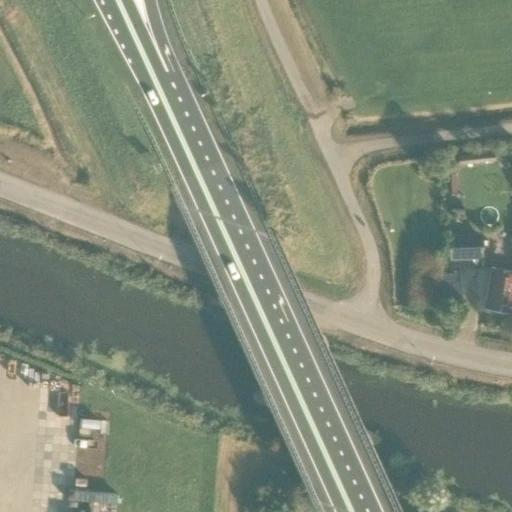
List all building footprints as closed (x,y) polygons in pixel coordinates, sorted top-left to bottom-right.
[(458,165),(494,162),(493,152),(457,156),(458,165)] [(464,214),(463,205),(451,205),(451,215),(464,214)] [(482,260),(481,232),(451,233),(452,262),(482,260)] [(509,307),(511,307),(511,272),(490,268),(483,302),(487,302),(486,307),(508,312),(509,307)] [(465,297),(463,272),(446,273),(448,298),(465,297)]
